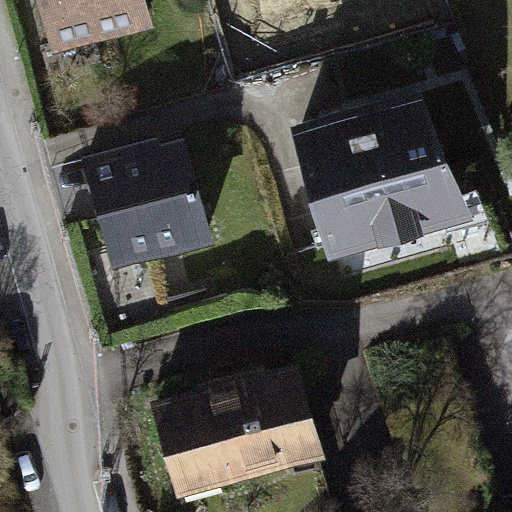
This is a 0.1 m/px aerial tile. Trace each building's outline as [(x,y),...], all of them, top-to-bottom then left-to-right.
[(145,0),(41,0),(50,38),(149,17),(145,0)] [(430,80),(284,121),(323,257),(468,216),(430,80)] [(178,128),(84,151),(109,254),(204,230),(178,128)] [(298,356),(149,395),(175,492),(323,453),(298,356)] [(511,511),(511,494),(469,508),(470,511),(511,511)]
